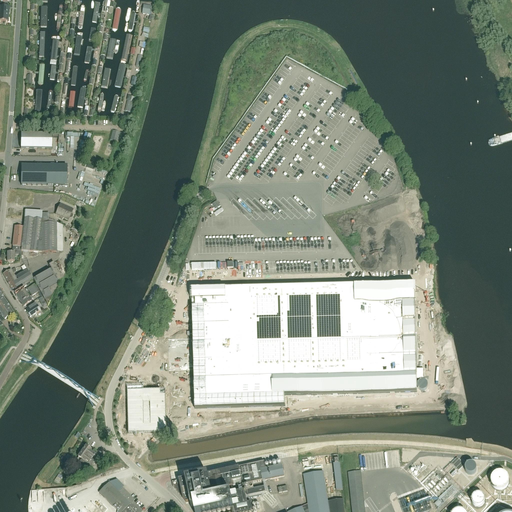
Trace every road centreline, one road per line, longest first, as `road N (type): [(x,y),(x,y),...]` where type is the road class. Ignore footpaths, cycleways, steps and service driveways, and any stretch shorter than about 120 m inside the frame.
road 1 (unknown): [(214,380),(245,371),(407,364),(405,395),(236,399)]
road 2 (residential): [(86,127),(117,128),(143,15)]
road 3 (unclassified): [(118,449),(108,400),(139,327)]
road 4 (residential): [(56,127),(71,1)]
road 5 (residential): [(9,126),(19,0)]
road 6 (residential): [(22,126),(29,0)]
road 7 (residential): [(86,127),(107,8)]
